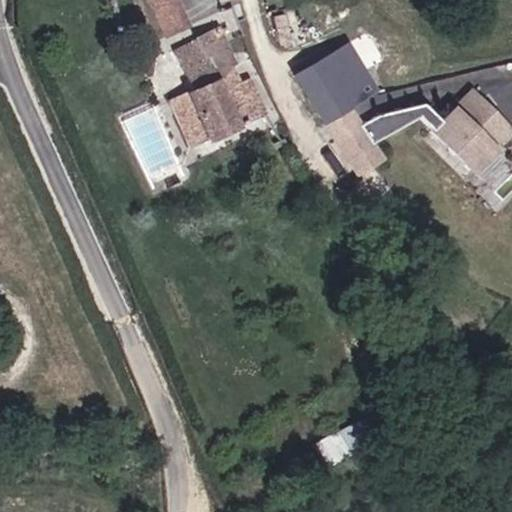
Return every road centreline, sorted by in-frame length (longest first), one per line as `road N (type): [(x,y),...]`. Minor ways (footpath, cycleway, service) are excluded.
road 1 (residential): [(121,322),(0,0)]
road 2 (residential): [(251,0),(262,39),(323,158)]
